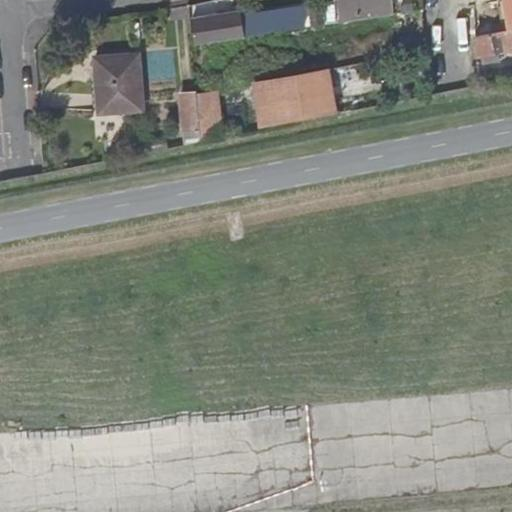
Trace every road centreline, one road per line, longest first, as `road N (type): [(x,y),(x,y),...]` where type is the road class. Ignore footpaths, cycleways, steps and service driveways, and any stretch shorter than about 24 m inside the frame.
road 1 (residential): [(151,0),(0,17)]
road 2 (residential): [(11,149),(0,18)]
